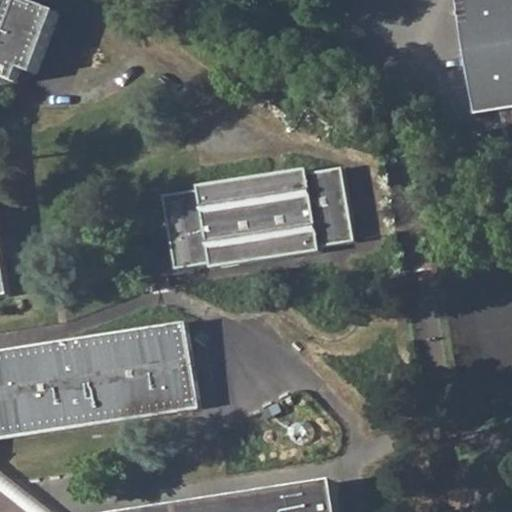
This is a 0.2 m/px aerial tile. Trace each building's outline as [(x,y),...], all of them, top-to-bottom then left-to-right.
[(0,75),(14,81),(20,68),(32,72),(56,11),(27,0),(7,0),(0,18),(0,75)] [(510,160),(511,168),(511,0),(462,0),(479,117),(503,114),(509,149),(500,151),(502,162),(510,160)] [(503,170),(511,168),(510,160),(502,162),(503,170)] [(162,194),(173,267),(208,262),(208,266),(317,249),(317,244),(352,239),(340,166),(305,171),(304,166),(196,184),(196,189),(162,194)] [(184,322),(0,351),(0,438),(198,407),(184,322)] [(0,487),(32,511),(55,511),(0,469),(0,487)] [(134,511),(344,511),(339,479),(134,511)]
